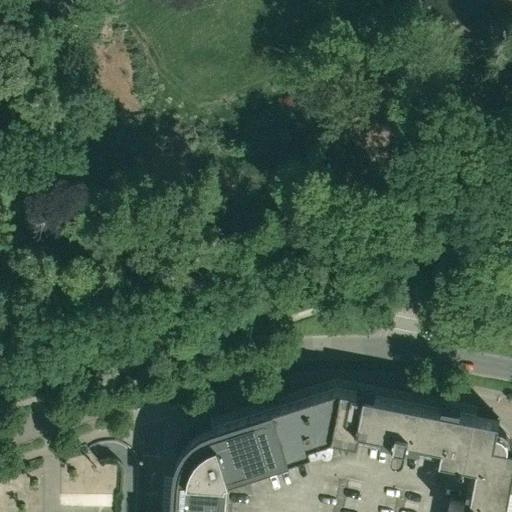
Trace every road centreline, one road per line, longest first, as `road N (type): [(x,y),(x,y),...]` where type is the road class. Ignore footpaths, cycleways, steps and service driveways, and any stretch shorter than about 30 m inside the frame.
road 1 (track): [(0,264),(44,276),(124,266),(511,145)]
road 2 (residential): [(0,437),(261,355),(397,349)]
road 3 (residential): [(397,349),(412,300),(511,268)]
